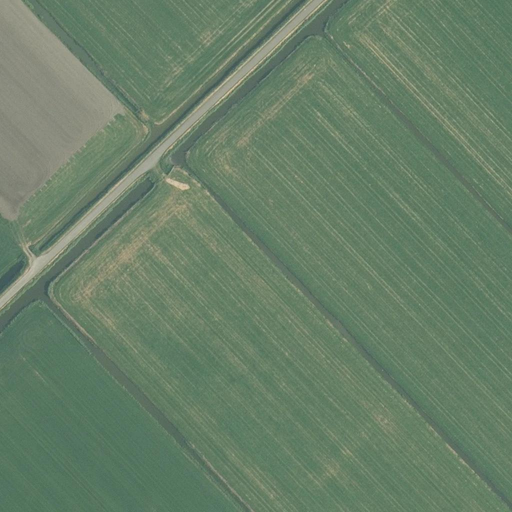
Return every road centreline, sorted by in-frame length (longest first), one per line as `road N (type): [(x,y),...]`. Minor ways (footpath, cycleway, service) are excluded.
road 1 (unclassified): [(0,303),(318,0)]
road 2 (track): [(289,296),(186,186),(148,161)]
